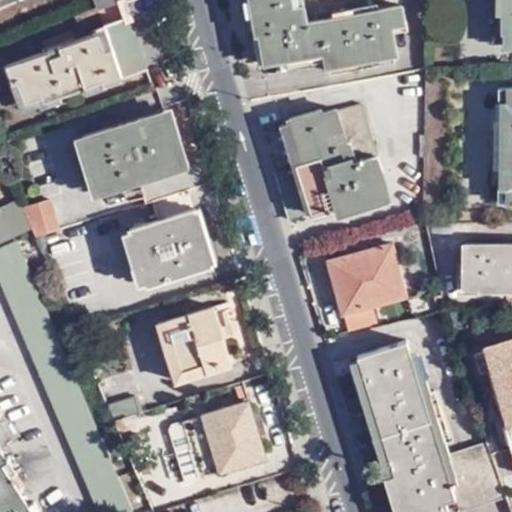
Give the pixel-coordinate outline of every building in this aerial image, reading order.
[(94,0),(98,11),(125,1),(124,0),(94,0)] [(308,23),(304,0),(250,0),(257,35),(254,36),(259,64),(324,52),(328,67),(398,54),(393,26),(406,24),(403,5),(308,23)] [(132,21),(131,17),(106,25),(108,31),(7,65),(20,102),(42,95),(44,100),(103,80),(104,85),(149,70),(132,21)] [(289,117),(304,165),(275,171),(289,221),(371,196),(373,204),(391,199),(362,104),(338,112),(336,108),(322,112),(321,108),(289,117)] [(95,195),(183,168),(166,110),(78,137),(95,195)] [(190,190),(153,201),(159,219),(130,228),(148,286),(213,266),(190,190)] [(23,207),(37,236),(60,229),(52,199),(23,207)] [(3,206),(0,207),(0,244),(16,237),(3,206)] [(133,511),(18,239),(0,246),(0,279),(99,511),(133,511)] [(350,334),(379,327),(374,306),(408,297),(394,242),(329,259),(350,334)] [(511,243),(464,243),(464,287),(481,287),(481,290),(511,290),(511,243)] [(441,310),(448,310),(444,294),(435,296),(438,311),(441,310)] [(159,322),(177,382),(233,365),(215,305),(159,322)] [(511,340),(476,351),(482,371),(495,367),(511,423),(511,340)] [(459,511),(460,511),(507,498),(488,443),(451,455),(448,443),(455,441),(439,391),(424,395),(408,341),(358,356),(406,511),(412,511),(457,498),(459,511)] [(108,405),(116,420),(141,413),(137,395),(108,405)] [(249,400),(203,414),(221,472),(266,458),(249,400)] [(0,511),(33,511),(29,505),(11,478),(4,465),(10,462),(2,450),(0,450),(0,416),(1,416),(0,413),(0,511)] [(221,472),(203,414),(197,416),(215,474),(221,472)] [(17,474),(10,462),(4,465),(11,478),(17,474)] [(29,505),(33,511),(42,511),(36,501),(29,505)]
